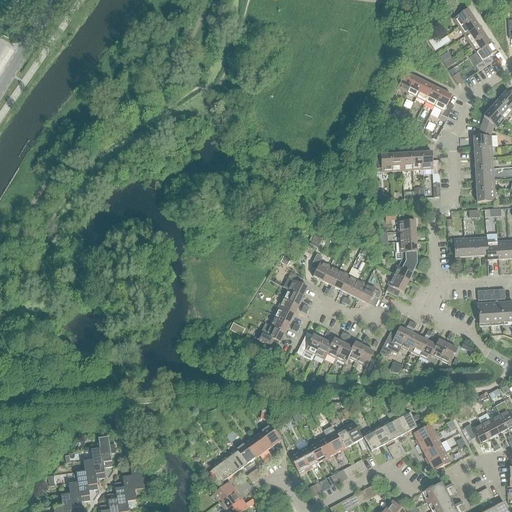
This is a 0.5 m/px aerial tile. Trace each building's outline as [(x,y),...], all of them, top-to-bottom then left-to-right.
[(452,20),(458,29),(473,19),(467,10),(452,20)] [(473,19),(458,29),(464,37),(478,27),(473,19)] [(464,37),(469,45),(484,36),(478,27),(464,37)] [(428,42),(430,47),(434,45),(441,40),(438,35),(431,40),(428,42)] [(469,45),(475,54),(490,44),(484,36),(469,45)] [(495,53),(490,44),(475,54),(481,63),(475,67),(478,71),(492,62),(489,57),(495,53)] [(452,57),(448,52),(439,58),(442,64),(451,58),(452,57)] [(455,63),(451,58),(442,64),(446,69),(455,63)] [(406,94),(414,78),(404,74),(397,89),(406,94)] [(457,74),(452,77),(457,85),(462,82),(457,74)] [(406,94),(415,98),(423,83),(414,78),(406,94)] [(415,98),(424,103),(432,87),(423,83),(415,98)] [(424,103),(434,108),(441,92),(432,87),(424,103)] [(505,92),(497,101),(511,113),(511,111),(511,90),(506,94),(505,92)] [(451,97),(441,92),(434,108),(440,111),(436,119),(444,123),(453,106),(447,104),(451,97)] [(490,109),(504,121),(511,113),(497,101),(490,109)] [(393,120),(398,111),(395,109),(393,115),(390,113),(388,118),(393,120)] [(483,118),(480,128),(491,132),(493,126),(496,129),(504,121),(490,109),(483,117),(483,118)] [(393,121),(401,124),(406,114),(398,110),(393,121)] [(404,126),(409,129),(413,121),(408,118),(404,126)] [(489,137),(491,132),(480,128),(477,138),(472,138),(473,149),(491,148),(490,137),(489,137)] [(473,149),(474,160),(491,159),(491,148),(473,149)] [(422,171),(420,153),(410,154),(411,171),(422,171)] [(431,153),(420,153),(422,171),(432,170),(432,175),(438,175),(438,161),(432,162),(431,153)] [(411,171),(410,154),(400,155),(401,172),(411,171)] [(391,173),(390,155),(372,156),(374,174),(380,173),(391,173)] [(400,155),(390,155),(391,173),(401,172),(400,155)] [(474,160),(474,171),(492,170),(491,159),(474,160)] [(474,171),(475,182),(493,181),(492,170),(474,171)] [(475,182),(476,192),(493,191),(493,181),(475,182)] [(423,191),(413,192),(414,194),(414,200),(424,199),(423,191)] [(493,191),(476,192),(476,203),(494,202),(493,191)] [(394,215),(384,215),(385,223),(390,223),(389,221),(395,221),(394,215)] [(397,223),(397,233),(415,232),(414,222),(397,223)] [(415,242),(415,232),(397,233),(398,243),(415,242)] [(322,240),(314,236),(310,244),(318,248),(322,240)] [(474,239),(464,240),(465,258),(476,257),(474,239)] [(476,257),(486,257),(486,243),(486,239),(474,239),(476,257)] [(454,259),(465,258),(464,240),(453,241),(454,259)] [(402,260),(402,262),(415,264),(415,253),(416,253),(415,242),(398,243),(399,254),(395,254),(395,260),(402,260)] [(497,261),(508,260),(507,242),(496,243),(497,261)] [(496,243),(486,243),(486,257),(486,261),(497,261),(496,243)] [(312,277),(321,282),(329,267),(320,262),(322,258),(316,255),(310,268),(315,271),(312,277)] [(283,257),(281,263),(287,266),(290,260),(283,257)] [(396,267),(391,276),(407,284),(412,275),(410,274),(415,264),(402,262),(399,269),(396,267)] [(321,282),(331,287),(338,271),(329,267),(321,282)] [(331,287),(340,291),(347,276),(338,271),(331,287)] [(347,276),(340,291),(349,296),(357,280),(358,281),(360,277),(350,271),(347,276)] [(286,290),(302,298),(307,288),(300,285),(302,279),(290,273),(287,279),(282,288),(286,290)] [(402,294),(407,284),(391,276),(387,286),(388,287),(385,292),(396,298),(399,292),(402,294)] [(349,296),(358,300),(366,285),(358,281),(357,280),(349,296)] [(374,305),(380,293),(375,291),(375,290),(366,285),(358,300),(367,305),(369,302),(374,305)] [(286,290),(282,299),(297,307),(302,298),(286,290)] [(495,291),(496,301),(504,300),(503,290),(495,291)] [(293,316),(297,307),(282,299),(277,308),(293,316)] [(511,304),(511,303),(476,305),(476,314),(477,314),(478,325),(511,323),(511,304)] [(277,308),(273,317),(288,325),(293,316),(277,308)] [(288,325),(273,317),(267,314),(262,324),(264,325),(284,334),(288,325)] [(279,344),(284,334),(264,325),(257,340),(269,346),(272,340),(279,344)] [(397,354),(400,348),(408,333),(398,328),(395,335),(389,332),(378,355),(384,358),(392,352),(397,354)] [(409,353),(417,337),(408,333),(400,348),(409,353)] [(314,356),(322,340),(312,336),(312,337),(306,334),(296,354),(311,362),(314,356)] [(409,353),(418,357),(426,342),(417,337),(409,353)] [(333,339),(330,345),(331,345),(326,355),(333,359),(331,363),(333,364),(342,344),(333,339)] [(323,361),(326,355),(331,345),(330,345),(322,340),(314,356),(323,361)] [(431,357),(439,361),(447,346),(437,341),(435,346),(430,357),(431,357)] [(435,346),(426,342),(418,357),(428,362),(431,357),(430,357),(435,346)] [(352,367),(354,368),(363,348),(354,343),(351,348),(352,349),(347,359),(354,362),(352,367)] [(463,343),(460,349),(471,354),(474,349),(463,343)] [(344,364),(347,359),(352,349),(351,348),(342,344),(333,364),(334,365),(336,361),(344,364)] [(447,346),(439,361),(449,366),(456,350),(447,346)] [(363,372),(368,375),(375,361),(370,359),(373,352),(363,348),(354,368),(355,368),(357,364),(365,368),(363,372)] [(391,368),(388,373),(398,374),(402,367),(398,365),(396,368),(391,368)] [(506,386),(500,389),(503,395),(509,392),(506,386)] [(311,411),(314,415),(320,412),(318,407),(311,411)] [(290,414),(294,422),(303,418),(298,409),(290,414)] [(506,430),(511,427),(511,419),(511,418),(508,410),(498,415),(506,430)] [(407,411),(397,416),(407,433),(416,428),(413,423),(419,420),(417,415),(411,418),(407,411)] [(506,430),(498,415),(489,420),(497,435),(506,430)] [(407,433),(397,416),(388,420),(398,438),(407,433)] [(388,420),(379,425),(389,443),(398,438),(388,420)] [(489,420),(480,425),(488,440),(497,435),(489,420)] [(352,423),(343,428),(352,445),(357,443),(362,451),(366,449),(352,423)] [(271,448),(279,442),(268,425),(259,432),(271,448)] [(389,443),(379,425),(370,430),(380,448),(389,443)] [(479,445),(488,440),(480,425),(471,430),(469,426),(463,429),(470,441),(475,438),(479,445)] [(418,445),(435,435),(430,426),(413,435),(418,445)] [(343,450),(352,445),(343,428),(334,433),(343,450)] [(380,448),(370,430),(361,435),(371,453),(380,448)] [(251,438),(266,459),(268,461),(272,459),(266,451),(271,448),(259,432),(251,438)] [(343,450),(334,433),(325,437),(334,455),(343,450)] [(440,444),(435,435),(418,445),(422,454),(440,444)] [(325,460),(334,455),(325,437),(316,442),(325,460)] [(102,469),(103,469),(112,468),(110,455),(115,454),(114,445),(108,446),(107,438),(97,439),(99,449),(102,469)] [(259,457),(261,459),(264,464),(268,461),(266,459),(251,438),(243,444),(254,460),(259,457)] [(316,465),(325,460),(316,442),(307,447),(316,465)] [(491,444),(495,451),(499,449),(495,442),(491,444)] [(234,449),(241,459),(246,466),(254,460),(243,444),(234,449)] [(445,453),(440,444),(422,454),(427,463),(445,453)] [(301,459),(307,469),(316,465),(307,447),(298,452),(301,459)] [(95,481),(95,480),(104,479),(103,469),(102,469),(99,449),(90,451),(91,461),(92,461),(95,481)] [(226,455),(238,472),(246,466),(241,459),(234,449),(226,455)] [(307,469),(301,459),(298,452),(288,457),(298,474),(307,469)] [(450,463),(445,453),(427,463),(432,472),(450,463)] [(226,455),(218,461),(229,478),(238,472),(226,455)] [(97,491),(95,480),(95,481),(92,461),(91,461),(82,462),(84,472),(85,472),(87,492),(88,492),(92,491),(95,491),(97,491)] [(221,484),(229,478),(218,461),(209,468),(212,471),(206,475),(212,483),(217,479),(221,484)] [(133,492),(134,491),(143,490),(139,465),(129,467),(130,472),(133,492)] [(89,502),(88,492),(87,492),(85,472),(84,472),(75,474),(76,484),(77,484),(80,503),(89,502)] [(135,501),(134,491),(133,492),(130,472),(121,473),(122,483),(123,483),(126,503),(135,501)] [(54,479),(47,480),(49,487),(55,486),(54,479)] [(123,483),(122,483),(114,484),(115,495),(116,495),(118,511),(127,511),(126,503),(123,483)] [(448,497),(456,493),(452,486),(444,491),(440,483),(421,494),(430,511),(463,511),(465,511),(462,504),(454,509),(448,497)] [(81,511),(80,503),(77,484),(76,484),(68,485),(69,495),(71,511),(81,511)] [(219,504),(235,492),(229,484),(212,495),(219,504)] [(224,511),(241,500),(235,492),(219,504),(224,511)] [(71,511),(69,495),(60,496),(61,506),(62,506),(62,511),(71,511)] [(118,511),(116,495),(115,495),(106,496),(108,506),(108,511),(118,511)] [(402,511),(390,501),(384,496),(381,500),(388,506),(384,510),(386,511),(402,511)] [(241,500),(224,511),(242,511),(255,504),(252,500),(244,505),(241,500)] [(506,511),(502,503),(493,508),(494,511),(506,511)]
